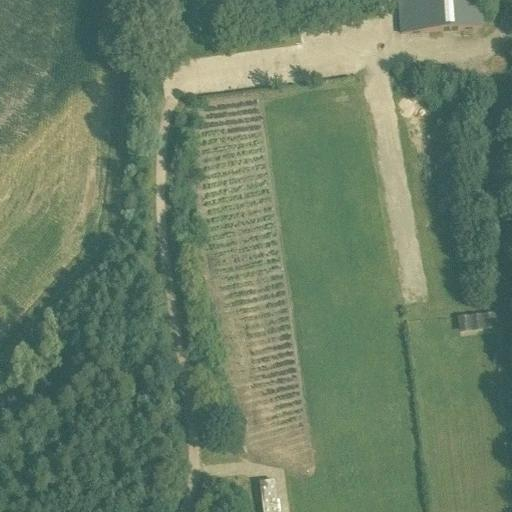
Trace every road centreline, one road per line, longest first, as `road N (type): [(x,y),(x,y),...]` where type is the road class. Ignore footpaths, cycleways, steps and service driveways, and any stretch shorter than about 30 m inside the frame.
road 1 (track): [(510,0),(511,19),(492,48),(182,84),(159,151),(156,206),(189,414),(193,464),(185,511)]
road 2 (track): [(27,511),(125,424),(131,306),(144,269),(161,250)]
road 3 (track): [(492,48),(511,304)]
